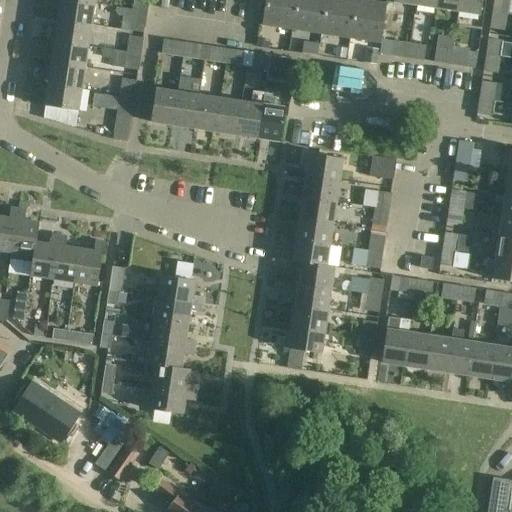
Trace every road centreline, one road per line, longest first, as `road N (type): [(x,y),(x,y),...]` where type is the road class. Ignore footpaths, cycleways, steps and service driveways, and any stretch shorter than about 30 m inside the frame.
road 1 (residential): [(244,233),(116,199),(0,132)]
road 2 (residential): [(118,511),(0,435)]
